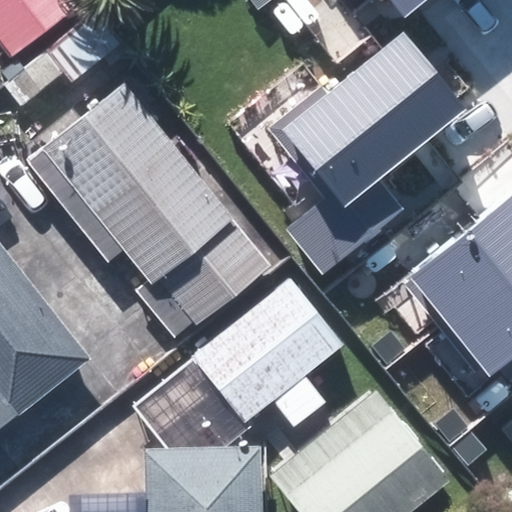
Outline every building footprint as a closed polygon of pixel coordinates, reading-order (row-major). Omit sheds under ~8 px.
[(0,0),(0,36),(12,52),(76,3),(73,0),(0,0)] [(427,0),(392,0),(406,17),(427,0)] [(95,10),(7,78),(24,101),(58,75),(66,85),(120,42),(95,10)] [(286,230),(321,273),(401,208),(378,180),(466,108),(405,34),(285,133),(333,191),(286,230)] [(117,292),(162,346),(266,260),(122,82),(43,146),(143,270),(117,292)] [(511,359),(511,197),(411,281),(491,377),(511,359)] [(0,422),(85,352),(0,247),(0,422)] [(264,511),(262,445),(220,448),(253,421),(250,417),(274,398),(296,425),(327,399),(306,372),(345,342),(291,274),(132,400),(171,448),(147,449),(148,511),(264,511)] [(269,471),(302,511),(404,511),(448,477),(374,385),(269,471)]
